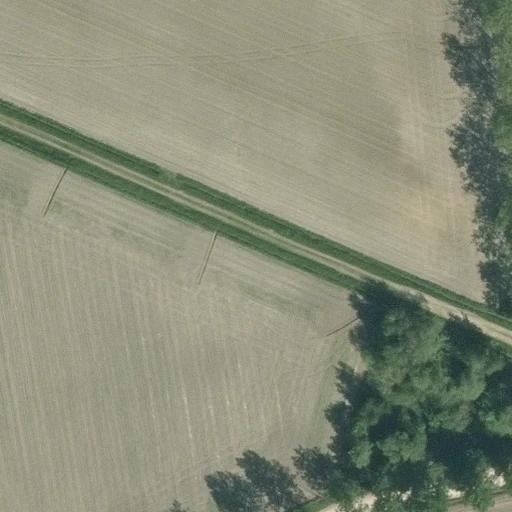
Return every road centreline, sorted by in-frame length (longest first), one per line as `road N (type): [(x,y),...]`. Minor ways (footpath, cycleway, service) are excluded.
road 1 (track): [(0,121),(511,342)]
road 2 (track): [(353,511),(511,473)]
